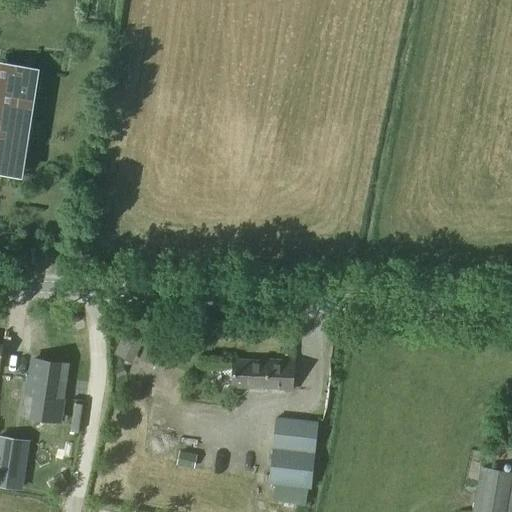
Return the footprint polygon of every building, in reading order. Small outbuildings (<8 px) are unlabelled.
[(0,171),(20,175),(24,147),(12,146),(12,145),(16,116),(29,118),(36,72),(9,67),(0,66),(0,171)] [(115,355),(129,362),(140,338),(126,331),(115,355)] [(293,363),(268,361),(267,363),(234,362),(233,386),(284,389),(284,391),(292,391),(293,363)] [(60,368),(34,363),(26,400),(34,401),(30,420),(56,426),(64,391),(56,389),(60,368)] [(269,485),(274,485),(309,488),(310,489),(316,423),(276,419),(269,485)] [(27,442),(0,437),(0,486),(20,490),(27,442)] [(179,453),(176,466),(194,470),(196,456),(179,453)] [(504,511),(511,473),(482,468),(474,511),(504,511)]
